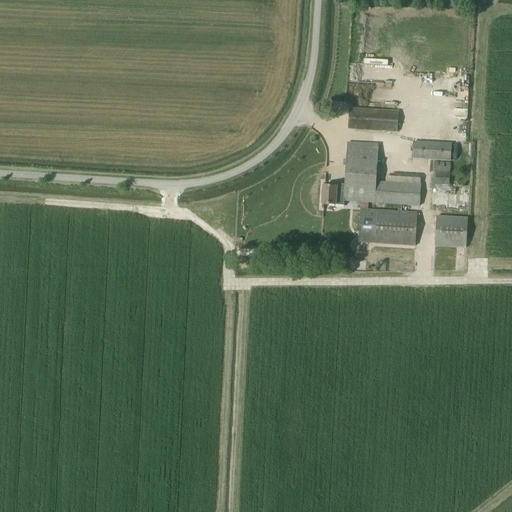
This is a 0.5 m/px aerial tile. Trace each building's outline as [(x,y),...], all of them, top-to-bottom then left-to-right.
[(391,96),(391,86),(349,85),(349,96),(391,96)] [(348,129),(397,132),(398,112),(350,109),(348,129)] [(489,166),(511,171),(511,139),(496,136),(489,166)] [(451,162),(452,144),(412,142),(411,160),(451,162)] [(360,210),(358,243),(415,247),(417,213),(368,210),(368,204),(420,207),(421,185),(421,176),(386,174),(385,182),(377,182),(379,145),(347,143),(344,185),(336,185),(336,187),(323,186),(321,205),(336,206),(344,206),(344,202),(361,203),(360,210)] [(434,162),(433,185),(449,186),(449,184),(452,184),(452,173),(450,173),(450,163),(434,162)] [(436,216),(434,247),(466,249),(468,218),(436,216)]
